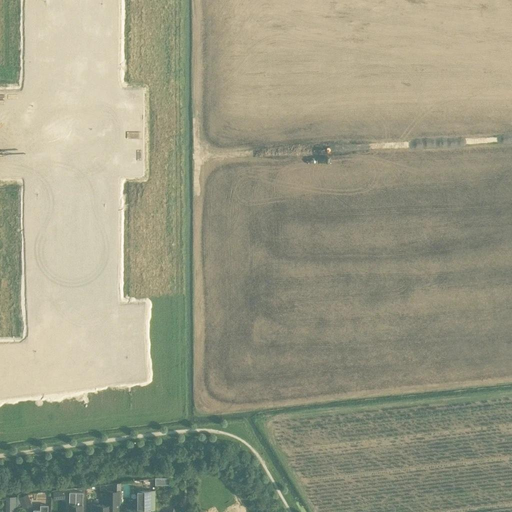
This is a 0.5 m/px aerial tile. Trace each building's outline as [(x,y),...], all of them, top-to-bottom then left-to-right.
[(0,0),(0,84),(23,85),(22,0),(0,0)] [(155,0),(122,0),(123,84),(155,84),(155,0)] [(0,178),(0,337),(23,338),(23,179),(0,178)] [(122,179),(122,300),(155,300),(155,179),(122,179)] [(83,489),(75,489),(75,499),(82,499),(83,489)] [(54,499),(64,498),(63,490),(53,491),(54,499)] [(91,504),(91,509),(91,511),(112,511),(113,510),(118,510),(119,491),(105,490),(105,504),(91,504)] [(150,510),(150,490),(136,490),(136,510),(126,509),(125,511),(141,511),(142,510),(150,510)] [(27,494),(17,498),(17,504),(21,503),(22,508),(31,505),(29,500),(27,494)]
